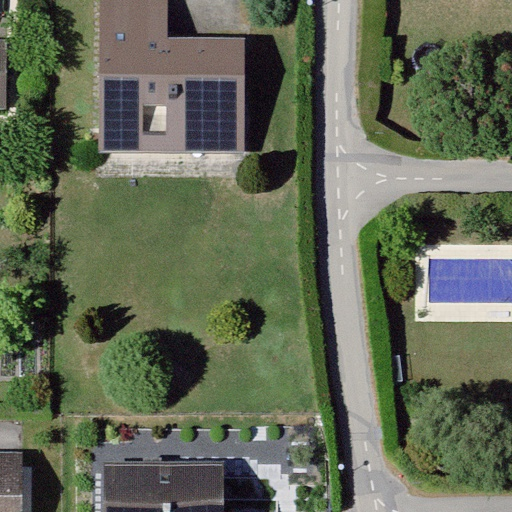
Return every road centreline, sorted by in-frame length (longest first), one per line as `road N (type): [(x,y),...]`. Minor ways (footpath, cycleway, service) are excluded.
road 1 (residential): [(338,178),(341,287),(377,511)]
road 2 (residential): [(340,0),(338,178)]
road 3 (residential): [(338,178),(511,181)]
